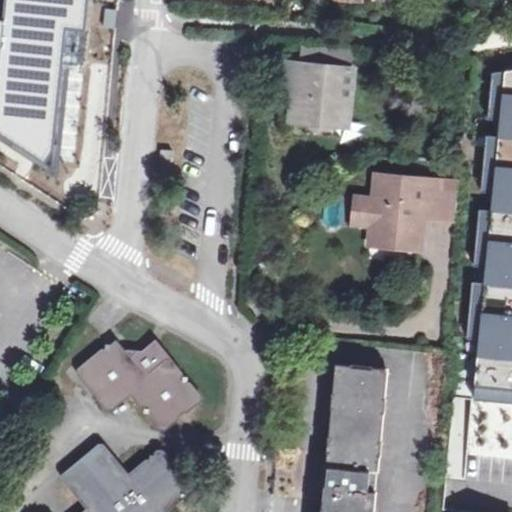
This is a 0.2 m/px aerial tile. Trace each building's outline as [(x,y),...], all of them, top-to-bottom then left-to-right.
[(0,71),(4,72),(0,105),(0,131),(55,170),(70,23),(88,25),(90,0),(8,0),(6,17),(0,16),(0,71)] [(304,49),(302,66),(349,71),(351,54),(304,49)] [(488,133),(511,136),(511,64),(499,62),(488,133)] [(354,72),(349,71),(302,66),(288,65),(286,84),(296,85),(292,122),(339,127),(340,119),(349,119),(354,72)] [(171,169),(172,149),(160,148),(158,168),(171,169)] [(491,212),(511,211),(511,162),(484,163),(483,230),(491,230),(491,212)] [(371,204),(363,203),(361,227),(369,228),(367,249),(384,250),(386,244),(418,247),(419,232),(414,232),(415,220),(421,221),(432,222),(435,196),(437,185),(374,179),(371,204)] [(435,196),(432,222),(452,224),(455,197),(435,196)] [(352,226),(361,227),(363,203),(354,202),(352,226)] [(511,237),(481,234),(473,300),(492,302),(495,281),(511,283),(511,237)] [(417,254),(418,247),(386,244),(384,250),(417,254)] [(470,354),(511,357),(511,311),(473,308),(470,354)] [(146,382),(137,370),(130,376),(117,358),(124,353),(115,342),(74,372),(105,413),(128,396),(157,434),(175,422),(171,416),(177,412),(181,417),(198,405),(168,365),(146,382)] [(130,376),(137,370),(124,353),(117,358),(130,376)] [(511,358),(502,358),(502,360),(469,358),(467,395),(497,397),(497,396),(511,396),(511,358)] [(336,370),(331,428),(380,432),(385,374),(336,370)] [(175,422),(181,417),(177,412),(171,416),(175,422)] [(331,428),(328,469),(330,469),(329,489),(326,489),(324,511),(372,511),(380,432),(331,428)] [(431,447),(427,493),(450,495),(457,432),(433,429),(431,447)] [(166,511),(189,495),(158,456),(125,481),(99,448),(60,479),(84,511),(166,511)] [(320,488),(326,489),(329,489),(330,469),(328,469),(321,469),(320,488)]
